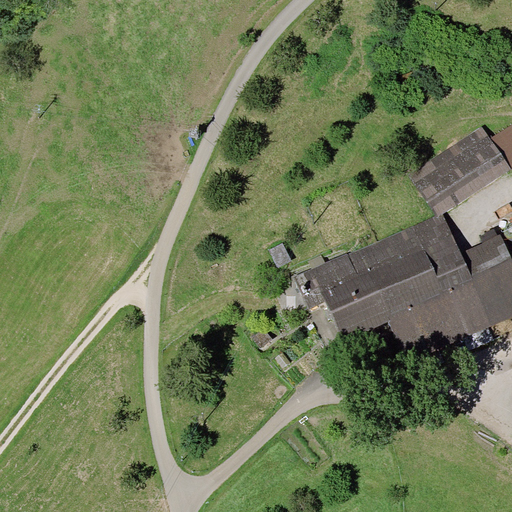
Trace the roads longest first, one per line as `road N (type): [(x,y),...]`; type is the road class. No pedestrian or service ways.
road 1 (unclassified): [(182,511),(156,412),(157,278),(246,73),(303,0)]
road 2 (track): [(157,278),(130,290),(98,322),(0,450)]
